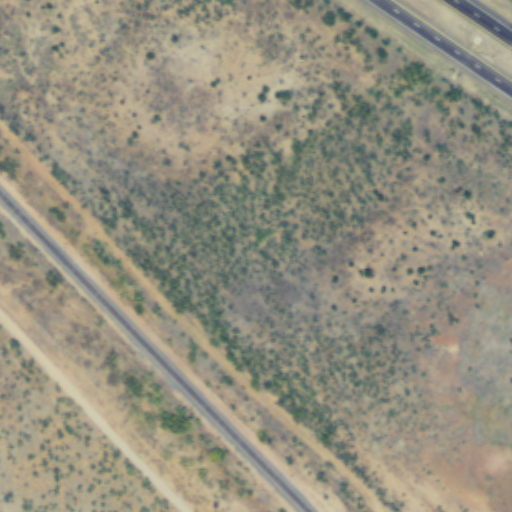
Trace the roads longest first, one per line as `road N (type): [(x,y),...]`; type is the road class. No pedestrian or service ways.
road 1 (track): [(172,511),(0,334)]
road 2 (trunk): [(375,0),(511,93)]
